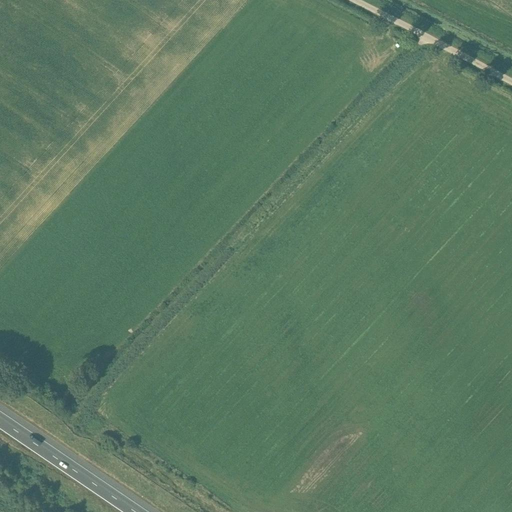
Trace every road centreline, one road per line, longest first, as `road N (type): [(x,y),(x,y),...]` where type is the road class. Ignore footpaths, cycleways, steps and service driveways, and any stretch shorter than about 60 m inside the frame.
road 1 (unclassified): [(511,80),(356,0)]
road 2 (motorway): [(133,511),(0,420)]
